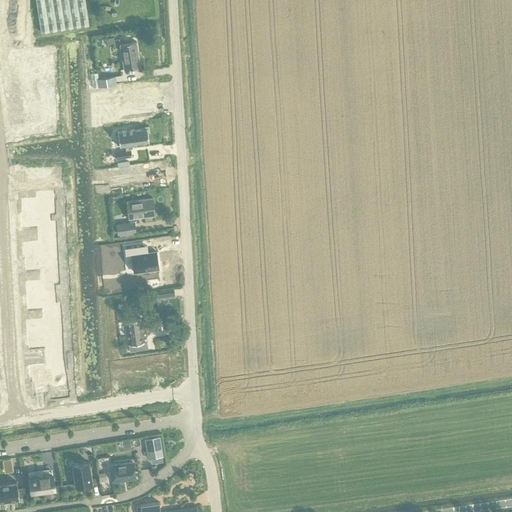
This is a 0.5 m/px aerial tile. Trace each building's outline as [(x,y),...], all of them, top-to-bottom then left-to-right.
[(12,0),(12,7),(26,8),(25,14),(39,15),(39,8),(35,8),(35,0),(12,0)] [(10,21),(9,34),(34,35),(34,24),(39,24),(39,16),(25,16),(25,22),(10,21)] [(7,35),(6,44),(8,44),(8,46),(23,47),(23,54),(37,55),(37,47),(33,47),(34,35),(9,34),(9,35),(7,35)] [(140,66),(136,41),(119,43),(123,68),(140,66)] [(24,66),(9,69),(11,81),(12,81),(35,78),(34,66),(38,65),(37,57),(23,60),(24,66)] [(98,86),(116,83),(115,76),(98,78),(97,72),(90,73),(93,87),(98,87),(98,86)] [(35,78),(12,81),(14,93),(28,91),(29,98),(42,95),(41,88),(37,89),(35,78)] [(107,91),(108,99),(115,98),(117,113),(144,109),(142,92),(130,94),(130,93),(128,93),(127,88),(130,88),(129,87),(107,91)] [(16,109),(14,109),(16,118),(18,118),(18,120),(41,116),(39,105),(44,104),(42,97),(29,99),(30,105),(16,108),(16,109)] [(18,120),(17,120),(19,132),(34,130),(35,137),(49,135),(48,127),(43,128),(42,116),(41,116),(18,120)] [(114,151),(115,158),(132,156),(131,148),(129,148),(129,145),(137,143),(136,142),(149,140),(147,131),(149,131),(148,125),(140,126),(141,128),(135,129),(134,128),(117,131),(118,133),(115,134),(116,144),(119,143),(120,146),(124,145),(125,149),(114,151)] [(38,200),(23,201),(24,213),(48,212),(47,200),(51,200),(51,192),(38,193),(38,200)] [(152,197),(126,201),(128,218),(129,218),(133,217),(154,214),(152,197)] [(24,214),(22,214),(23,223),(25,223),(25,225),(39,225),(40,231),(53,231),(53,223),(48,223),(48,212),(24,213),(24,214)] [(134,220),(116,223),(117,234),(135,231),(134,220)] [(26,245),(24,245),(25,254),(27,254),(27,256),(50,255),(49,243),(54,243),(53,235),(40,236),(40,243),(26,244),(26,245)] [(144,245),(125,248),(127,261),(132,261),(134,271),(158,268),(156,250),(147,252),(147,250),(145,251),(144,245)] [(50,255),(27,256),(27,268),(42,268),(42,274),(55,274),(55,266),(50,266),(50,255)] [(43,282),(28,283),(28,296),(53,294),(52,283),(56,283),(56,275),(42,276),(43,282)] [(175,297),(174,289),(156,291),(157,299),(175,297)] [(53,294),(28,296),(29,308),(44,307),(44,314),(58,313),(57,306),(53,306),(53,294)] [(30,324),(28,325),(29,334),(31,333),(31,335),(54,334),(53,322),(58,322),(58,314),(44,315),(45,322),(30,323),(30,324)] [(141,318),(125,320),(128,344),(129,344),(130,351),(135,351),(134,344),(143,342),(144,342),(143,336),(146,336),(147,336),(147,331),(162,329),(161,318),(141,321),(141,318)] [(54,334),(31,335),(32,348),(46,347),(46,354),(60,353),(59,345),(55,345),(54,334)] [(33,369),(31,369),(32,378),(34,378),(35,379),(57,375),(56,364),(60,364),(59,356),(46,358),(47,365),(33,367),(33,369)] [(58,375),(34,379),(36,392),(51,390),(52,397),(66,395),(64,387),(60,387),(58,375)] [(145,437),(148,458),(162,455),(159,435),(145,437)] [(88,461),(72,464),(73,474),(74,480),(75,487),(92,484),(96,484),(95,477),(91,478),(88,461)] [(114,481),(135,478),(133,461),(111,464),(114,481)] [(31,493),(55,490),(52,473),(35,476),(35,475),(32,476),(29,477),(31,493)] [(0,501),(18,498),(19,499),(16,481),(0,483),(0,501)] [(140,505),(136,505),(136,511),(197,511),(197,505),(196,505),(196,506),(160,511),(159,501),(140,504),(140,505)]
